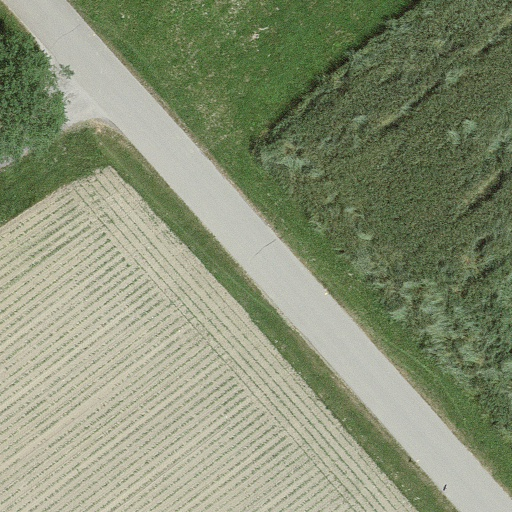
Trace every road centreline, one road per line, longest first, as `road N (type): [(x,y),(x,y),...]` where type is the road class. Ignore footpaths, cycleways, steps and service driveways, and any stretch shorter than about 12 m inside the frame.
road 1 (residential): [(487,511),(30,0)]
road 2 (track): [(0,157),(111,90)]
